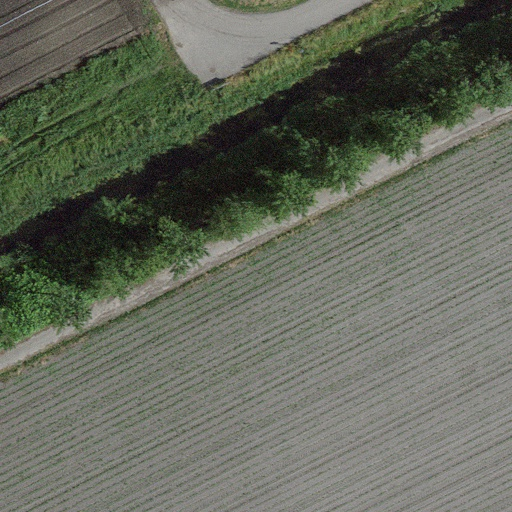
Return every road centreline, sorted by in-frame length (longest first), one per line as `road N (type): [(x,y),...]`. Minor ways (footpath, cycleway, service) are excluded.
road 1 (track): [(511,105),(0,360)]
road 2 (track): [(176,0),(224,27),(273,28),(342,0)]
